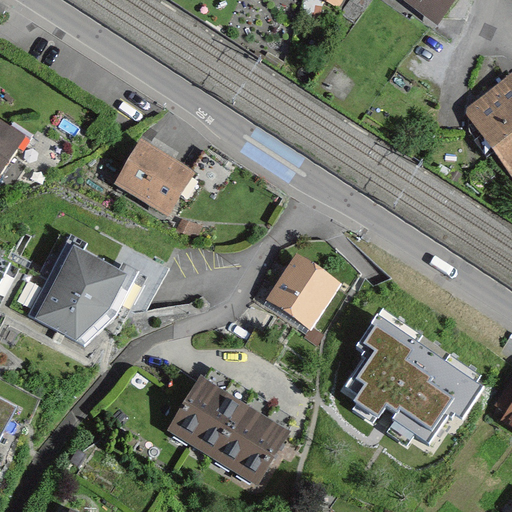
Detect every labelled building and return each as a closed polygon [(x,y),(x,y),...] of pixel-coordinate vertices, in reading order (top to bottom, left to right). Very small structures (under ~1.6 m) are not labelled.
[(315,0),(339,11),(344,0),(315,0)] [(401,0),(401,1),(439,30),(461,0),(401,0)] [(511,81),(465,115),(511,179),(511,81)] [(0,179),(26,138),(0,121),(0,179)] [(197,182),(143,147),(117,187),(172,222),(197,182)] [(84,257),(40,323),(79,349),(122,322),(141,295),(84,257)] [(340,290),(299,259),(268,298),(310,329),(340,290)] [(0,297),(14,274),(0,265),(0,297)] [(435,372),(393,335),(357,375),(399,412),(435,372)] [(229,392),(208,378),(173,434),(194,447),(229,392)] [(511,385),(496,407),(510,417),(505,424),(511,429),(511,385)] [(251,406),(229,392),(194,447),(216,461),(251,406)] [(0,445),(18,414),(0,403),(0,445)] [(272,419),(251,406),(216,461),(237,474),(272,419)] [(294,433),(272,419),(237,474),(259,488),(294,433)]
